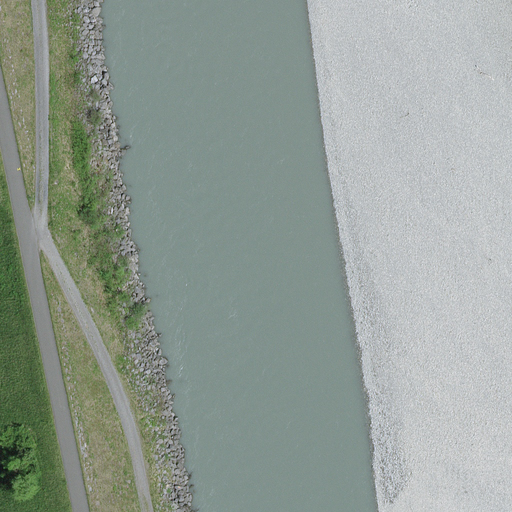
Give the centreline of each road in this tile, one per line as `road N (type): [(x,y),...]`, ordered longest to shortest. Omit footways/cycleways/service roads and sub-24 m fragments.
road 1 (track): [(36,0),(39,202),(23,223),(52,254),(118,388),(147,511)]
road 2 (track): [(0,105),(81,511)]
